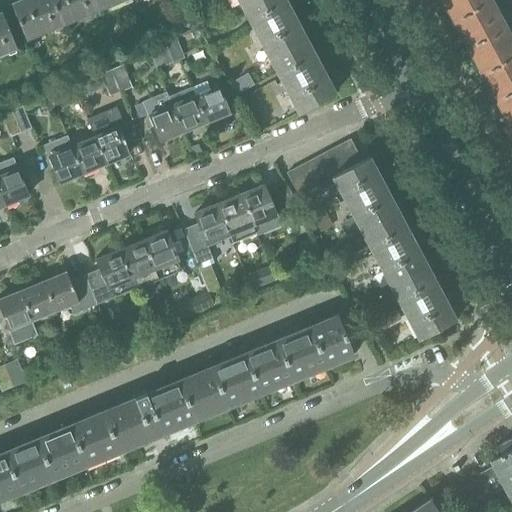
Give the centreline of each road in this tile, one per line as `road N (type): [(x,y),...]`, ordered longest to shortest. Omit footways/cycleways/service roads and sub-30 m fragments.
road 1 (residential): [(505,395),(420,370),(70,511)]
road 2 (residential): [(396,78),(371,99),(0,256)]
road 3 (residential): [(511,283),(396,78)]
road 4 (secondary): [(328,511),(505,395)]
